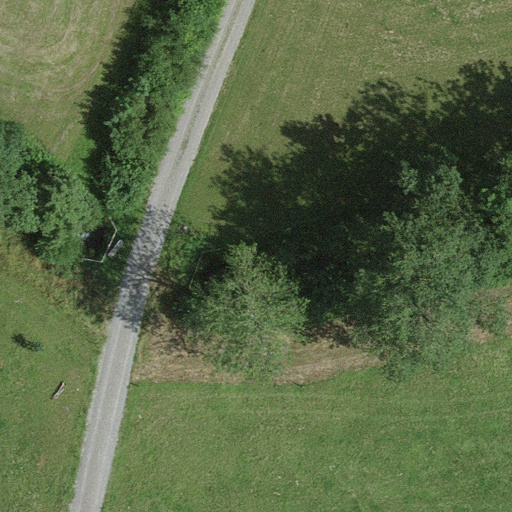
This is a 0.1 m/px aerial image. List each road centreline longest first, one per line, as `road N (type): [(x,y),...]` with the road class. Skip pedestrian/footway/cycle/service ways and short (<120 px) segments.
road 1 (track): [(235,0),(139,290)]
road 2 (track): [(94,511),(139,290)]
